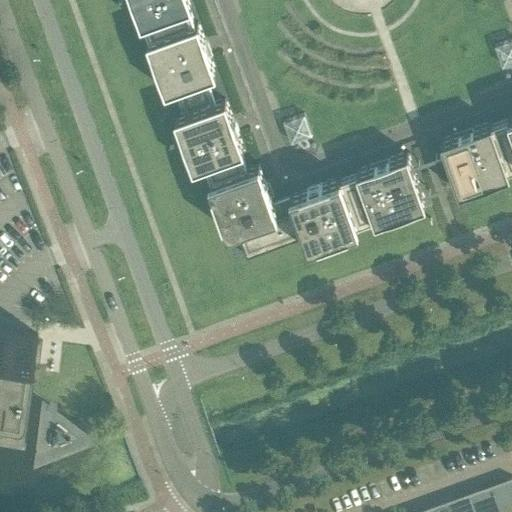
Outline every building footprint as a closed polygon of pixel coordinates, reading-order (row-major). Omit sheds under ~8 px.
[(190,0),(132,0),(141,22),(143,21),(149,38),(147,39),(165,89),(175,86),(184,112),(174,115),(191,161),(193,166),(205,162),(211,178),(208,179),(226,230),(236,227),(246,255),(304,234),(307,244),(358,226),(357,223),(374,217),(375,220),(425,202),(411,161),(407,151),(379,161),(375,163),(357,169),(357,172),(341,178),(340,175),(289,193),(295,208),(277,214),(276,212),(277,212),(259,161),(247,165),(245,161),(241,149),(243,148),(225,97),(216,101),(206,75),(216,71),(197,21),(195,21),(189,5),(191,4),(190,0)] [(511,36),(493,43),(501,65),(509,62),(511,60),(511,36)] [(491,121),(440,139),(448,161),(459,190),(509,171),(508,169),(511,167),(511,112),(508,115),(509,117),(492,123),(491,121)] [(280,121),(288,143),(311,135),(304,114),(286,120),(280,121)] [(0,395),(29,399),(37,339),(38,334),(0,328),(0,395)] [(511,511),(511,495),(491,503),(493,511),(511,511)] [(493,511),(491,503),(469,511),(493,511)]
